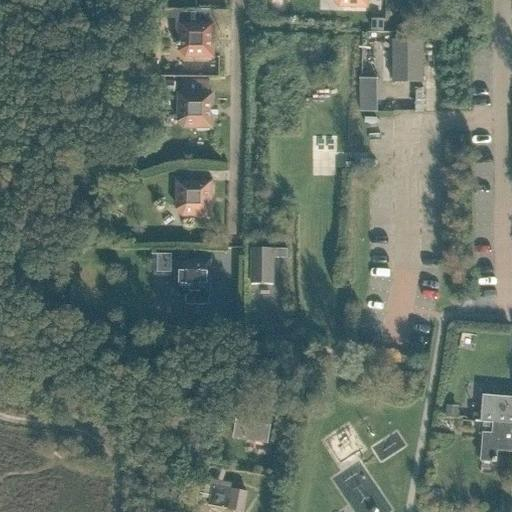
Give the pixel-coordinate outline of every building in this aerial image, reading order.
[(330,0),(330,1),(336,7),(363,8),(363,0),(330,0)] [(125,21),(124,35),(140,36),(141,21),(125,21)] [(177,23),(177,51),(182,57),(210,58),(210,24),(177,23)] [(423,40),(392,40),(392,84),(423,84),(423,40)] [(176,93),(175,121),(181,127),(194,127),(194,130),(206,130),(206,127),(209,127),(209,117),(212,117),(212,108),(209,108),(209,95),(205,95),(205,82),(181,81),(181,93),(176,93)] [(174,82),(153,82),(153,93),(174,93),(174,82)] [(166,166),(166,182),(174,182),(174,208),(180,214),(207,215),(208,181),(199,181),(199,167),(166,166)] [(248,247),(247,283),(269,284),(269,257),(275,257),(275,248),(248,247)] [(275,248),(275,257),(285,257),(285,248),(275,248)] [(175,259),(185,259),(185,250),(176,250),(175,259)] [(172,287),(178,293),(181,293),(181,303),(205,303),(206,260),(173,259),(172,287)] [(492,423),(492,424),(511,425),(511,398),(505,398),(482,396),(481,413),(476,413),(475,422),(480,422),(480,423),(492,423)] [(458,407),(445,406),(445,418),(457,419),(458,407)] [(239,407),(234,441),(265,446),(271,412),(239,407)] [(511,425),(492,424),(491,434),(482,434),(479,462),(495,464),(496,452),(511,452),(511,425)] [(224,479),(217,511),(249,511),(250,505),(267,508),(271,488),(224,479)]
